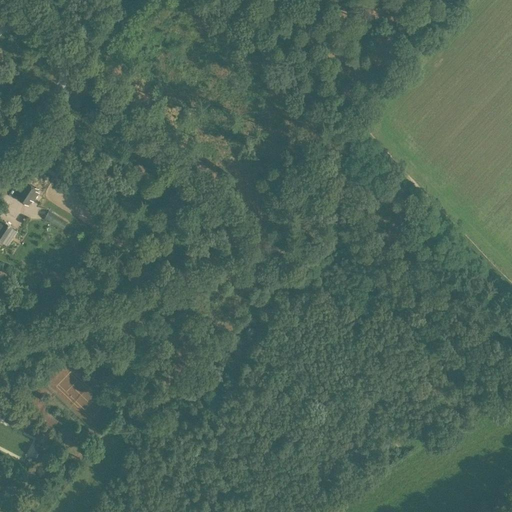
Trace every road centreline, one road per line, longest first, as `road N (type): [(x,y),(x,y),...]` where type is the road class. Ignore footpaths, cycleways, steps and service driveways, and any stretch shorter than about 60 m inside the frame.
road 1 (track): [(0,182),(152,0)]
road 2 (track): [(511,281),(352,129)]
